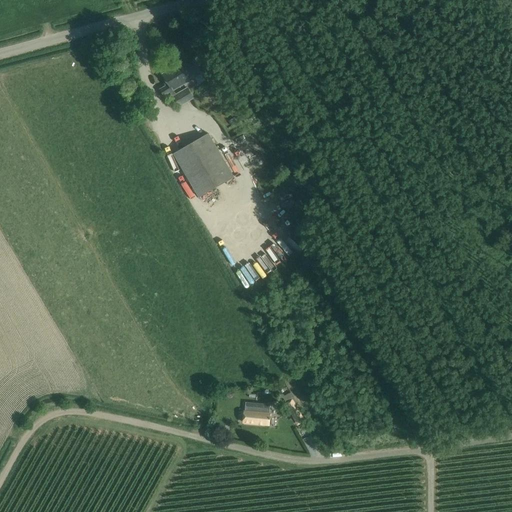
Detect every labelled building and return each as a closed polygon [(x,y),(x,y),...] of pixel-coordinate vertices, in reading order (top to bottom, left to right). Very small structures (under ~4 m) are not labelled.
[(191,57),(162,74),(165,81),(163,82),(165,86),(159,89),(165,101),(172,97),(178,106),(192,98),(186,88),(174,95),(172,91),(200,74),(191,57)] [(173,154),(198,197),(232,178),(208,134),(173,154)] [(304,250),(310,245),(297,231),(291,236),(304,250)] [(285,232),(281,235),(290,247),(294,245),(285,232)] [(257,253),(266,266),(275,260),(266,247),(257,253)] [(249,277),(258,271),(251,258),(245,262),(243,259),(239,261),(249,277)] [(245,403),(244,423),(269,425),(270,413),(270,406),(245,403)]
